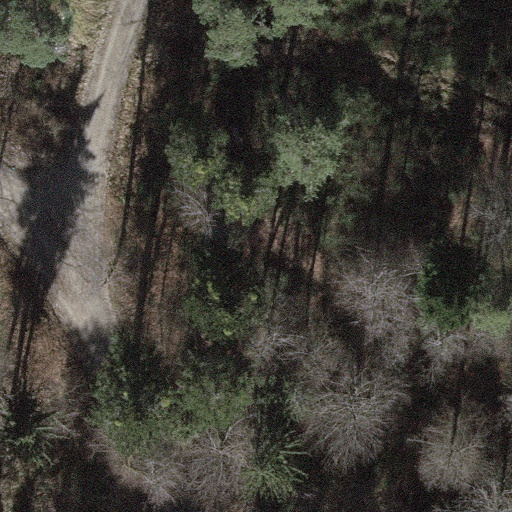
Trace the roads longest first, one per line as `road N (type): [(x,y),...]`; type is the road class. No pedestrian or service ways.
road 1 (track): [(174,511),(64,256),(0,192)]
road 2 (track): [(134,0),(109,46),(64,256)]
